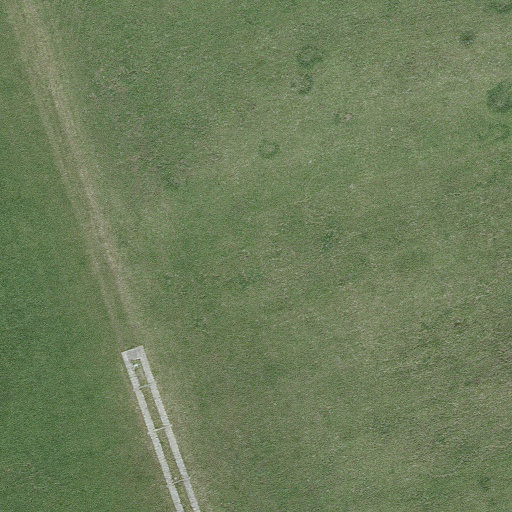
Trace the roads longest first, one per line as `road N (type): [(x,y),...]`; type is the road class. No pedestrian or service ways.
road 1 (track): [(12,0),(132,352)]
road 2 (track): [(187,511),(132,352)]
